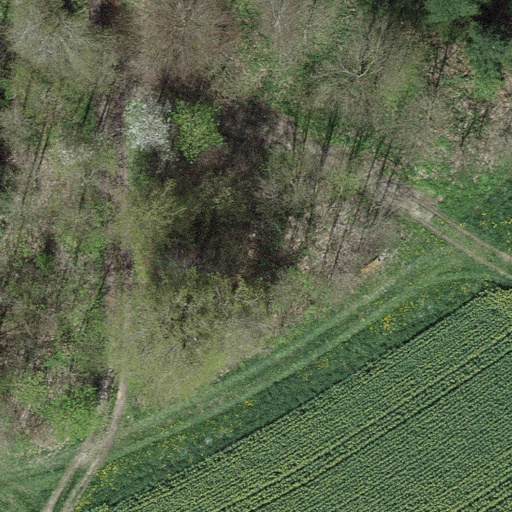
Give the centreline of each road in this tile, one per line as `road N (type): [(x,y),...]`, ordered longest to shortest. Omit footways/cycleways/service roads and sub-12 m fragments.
road 1 (track): [(118,0),(108,69),(112,286),(57,511)]
road 2 (track): [(69,472),(458,236)]
road 3 (track): [(108,69),(314,143),(511,269)]
